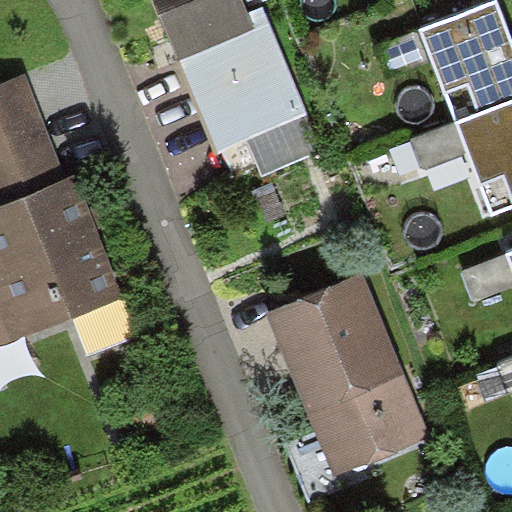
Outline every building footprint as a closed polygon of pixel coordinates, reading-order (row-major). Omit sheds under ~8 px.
[(155,0),(220,156),(310,119),(264,6),(252,11),(247,0),(155,0)] [(511,47),(493,0),(479,0),(415,24),(489,216),(511,206),(511,47)] [(26,82),(0,92),(0,345),(125,297),(92,216),(79,183),(68,187),(26,82)] [(511,248),(502,252),(511,276),(511,248)] [(361,277),(265,319),(315,434),(289,445),(314,503),(382,474),(378,462),(432,439),(361,277)] [(155,406),(130,418),(148,454),(173,442),(155,406)]
